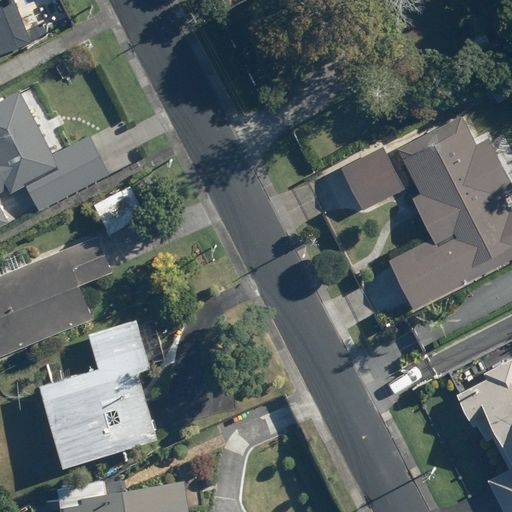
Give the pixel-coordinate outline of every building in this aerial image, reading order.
[(0,0),(0,56),(34,43),(17,0),(0,0)] [(56,153),(22,89),(0,100),(0,226),(12,221),(0,199),(0,193),(11,188),(13,192),(28,184),(42,211),(113,173),(92,134),(56,153)] [(436,237),(391,260),(416,309),(511,260),(511,207),(506,195),(511,191),(511,177),(491,138),(480,144),(465,116),(400,148),(422,191),(414,195),(436,237)] [(386,145),(343,166),(365,209),(407,187),(386,145)] [(158,213),(142,182),(97,204),(113,235),(158,213)] [(100,236),(0,275),(0,356),(97,318),(83,284),(114,272),(100,236)] [(100,367),(43,383),(67,467),(161,441),(141,372),(153,369),(138,317),(90,331),(100,367)] [(488,480),(505,511),(511,511),(511,356),(485,371),(488,377),(459,392),(486,442),(495,437),(511,468),(488,480)] [(191,511),(186,480),(84,497),(85,504),(66,507),(66,511),(63,511),(191,511)]
